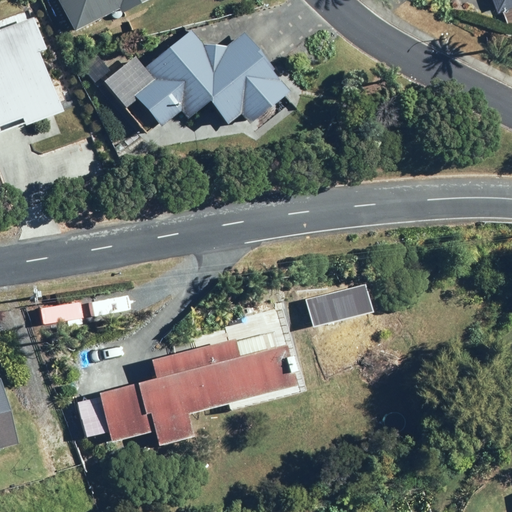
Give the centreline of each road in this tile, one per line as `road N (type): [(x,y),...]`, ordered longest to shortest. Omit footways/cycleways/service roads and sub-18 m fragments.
road 1 (residential): [(511,197),(382,198),(0,259)]
road 2 (residential): [(511,108),(424,66),(332,0)]
